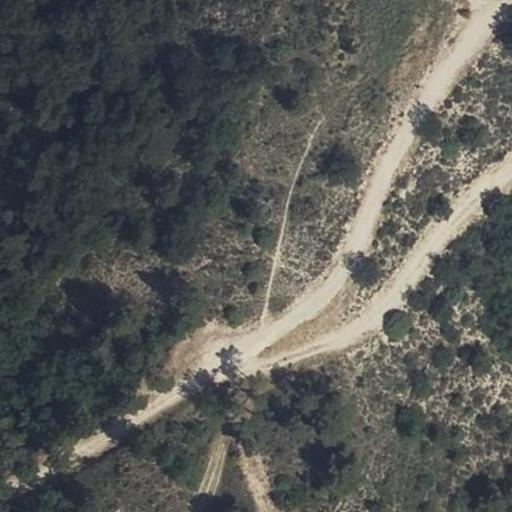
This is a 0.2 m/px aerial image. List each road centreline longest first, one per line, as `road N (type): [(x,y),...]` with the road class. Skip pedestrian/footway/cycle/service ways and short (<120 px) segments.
road 1 (track): [(511,0),(430,96),(344,263),(269,337),(68,464),(0,480)]
road 2 (track): [(223,366),(317,349),(381,309),(472,201),(511,174)]
road 3 (track): [(258,359),(192,511)]
